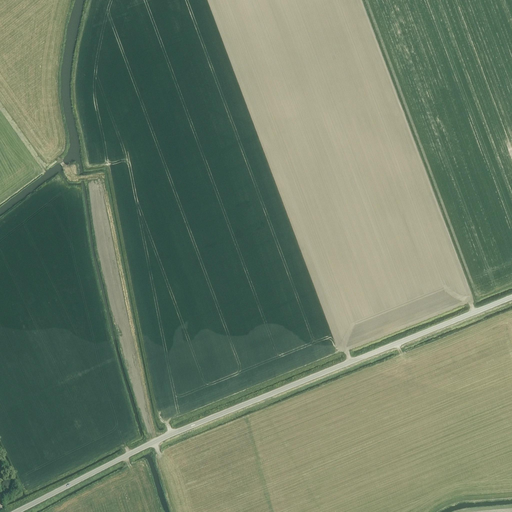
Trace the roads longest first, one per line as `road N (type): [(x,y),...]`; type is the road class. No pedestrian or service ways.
road 1 (unclassified): [(17,511),(170,433),(511,296)]
road 2 (track): [(152,442),(103,194),(97,183),(68,176),(56,158)]
